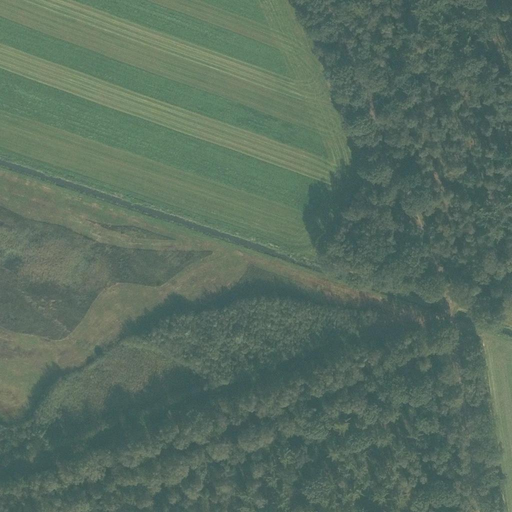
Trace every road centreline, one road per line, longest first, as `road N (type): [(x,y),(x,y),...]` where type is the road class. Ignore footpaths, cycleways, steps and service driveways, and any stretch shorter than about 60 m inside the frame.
road 1 (track): [(437,345),(0,506)]
road 2 (track): [(324,0),(444,297)]
road 3 (track): [(477,511),(449,340)]
